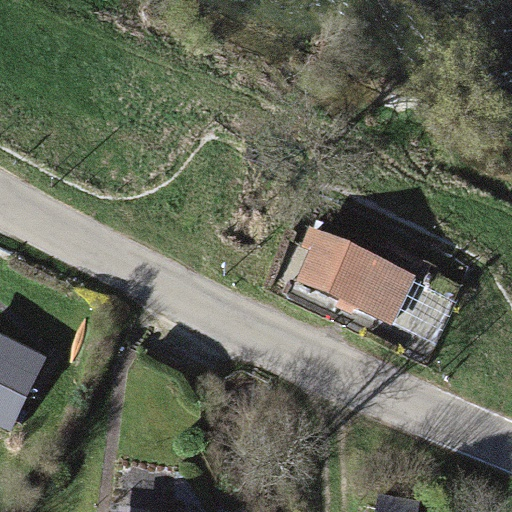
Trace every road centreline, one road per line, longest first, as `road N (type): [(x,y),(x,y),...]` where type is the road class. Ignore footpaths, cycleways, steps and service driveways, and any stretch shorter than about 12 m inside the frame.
road 1 (tertiary): [(511,442),(340,372),(0,200)]
road 2 (track): [(340,372),(345,511)]
